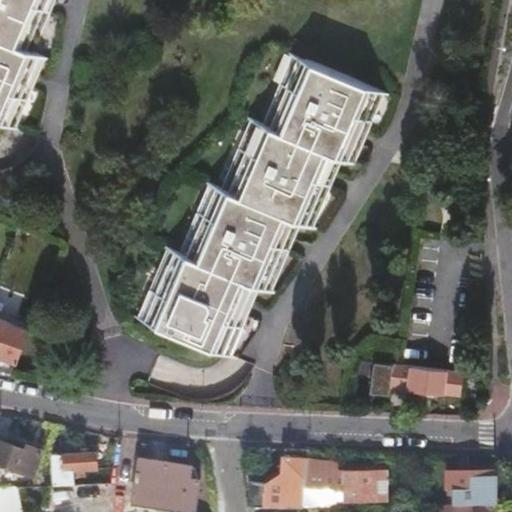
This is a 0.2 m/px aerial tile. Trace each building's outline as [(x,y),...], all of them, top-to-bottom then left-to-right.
[(0,0),(0,122),(12,127),(41,57),(30,52),(50,0),(0,0)] [(143,319),(227,355),(257,285),(268,290),(298,222),(309,227),(338,159),(350,164),(381,93),(298,57),(267,126),(255,121),(226,190),(213,185),(183,254),(173,249),(143,319)] [(0,356),(17,362),(23,346),(29,331),(0,319),(0,356)] [(459,395),(462,373),(385,363),(382,363),(379,385),(390,387),(459,395)] [(27,451),(0,441),(0,465),(31,476),(40,450),(29,446),(27,451)] [(50,455),(52,486),(73,485),(73,471),(95,469),(94,452),(50,455)] [(133,496),(195,505),(198,481),(187,480),(189,466),(136,459),(132,482),(135,482),(133,496)] [(305,471),(306,460),(283,459),(282,477),(280,496),(266,495),(266,485),(246,484),(248,497),(249,510),(301,508),(303,490),(305,471)] [(335,461),(306,460),(305,471),(334,473),(334,470),(335,461)] [(334,473),(305,471),(303,490),(344,492),(345,471),(334,470),(334,473)] [(387,472),(345,471),(344,492),(344,501),(387,502),(387,472)] [(456,490),(454,504),(494,503),(494,477),(474,477),(474,471),(445,471),(446,490),(456,490)] [(280,496),(282,477),(276,477),(266,485),(266,495),(280,496)] [(21,511),(16,488),(0,488),(0,511),(21,511)] [(490,511),(491,503),(454,504),(436,505),(436,511),(490,511)]
